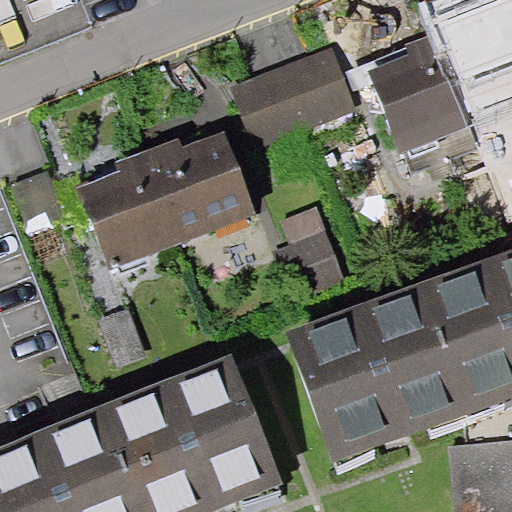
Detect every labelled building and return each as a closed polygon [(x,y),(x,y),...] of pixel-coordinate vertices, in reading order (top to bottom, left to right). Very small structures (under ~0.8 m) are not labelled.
[(511,0),(431,0),(420,4),(431,34),(437,50),(447,46),(472,114),(511,99),(511,0)] [(437,50),(431,34),(405,44),(409,54),(368,70),(400,153),(408,151),(436,139),(467,128),(437,50)] [(332,46),(230,86),(254,149),(357,110),(332,46)] [(148,149),(183,241),(257,213),(226,129),(183,145),(180,137),(148,149)] [(439,146),(436,139),(408,151),(411,158),(439,146)] [(111,269),(183,241),(148,149),(116,161),(120,170),(79,185),(111,269)] [(47,171),(11,184),(27,227),(63,214),(47,171)] [(315,206),(281,219),(290,243),(280,247),(300,297),(344,280),(315,206)] [(511,250),(420,284),(467,413),(511,396),(511,250)] [(333,461),(467,413),(420,284),(286,333),(333,461)] [(128,308),(98,319),(116,368),(147,357),(128,308)] [(232,353),(98,406),(140,511),(210,511),(284,483),(232,353)] [(0,511),(140,511),(98,406),(0,445),(0,511)] [(511,511),(511,441),(449,447),(454,511),(511,511)]
